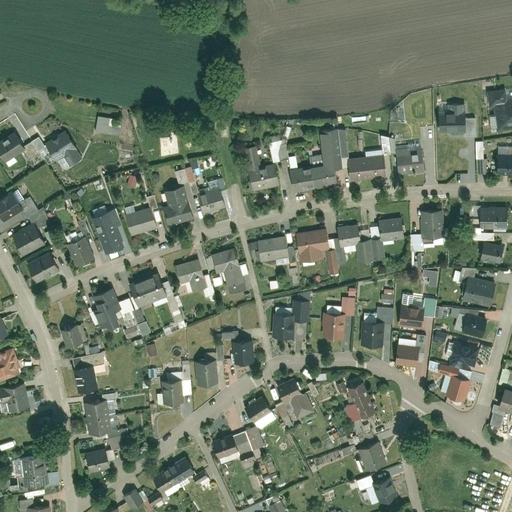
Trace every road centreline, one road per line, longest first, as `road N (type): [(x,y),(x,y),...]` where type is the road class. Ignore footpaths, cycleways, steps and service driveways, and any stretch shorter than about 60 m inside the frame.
road 1 (residential): [(511,199),(438,193),(267,222),(113,268),(31,309)]
road 2 (residential): [(413,393),(391,374),(321,358),(269,369),(190,423)]
road 3 (residential): [(31,309),(63,430),(71,511)]
road 4 (residential): [(471,435),(511,291)]
road 5 (residential): [(190,423),(75,511)]
road 6 (residential): [(413,393),(401,439),(415,511)]
